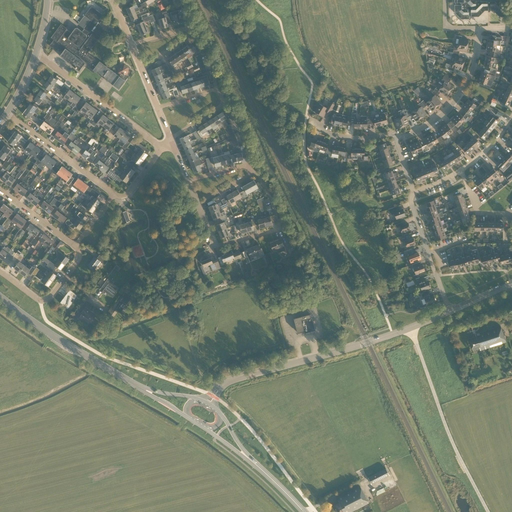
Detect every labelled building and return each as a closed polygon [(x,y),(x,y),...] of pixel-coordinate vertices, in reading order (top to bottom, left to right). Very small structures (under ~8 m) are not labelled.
[(454,0),(454,3),(455,3),(455,5),(454,5),(454,12),(461,19),(471,19),(471,17),(478,17),(484,10),(493,10),(499,17),(505,17),(505,9),(497,1),(495,1),(494,0),(454,0)] [(129,14),(143,9),(146,8),(143,3),(140,4),(141,6),(134,9),(133,6),(127,9),(129,14)] [(92,6),(78,24),(84,28),(82,31),(77,28),(75,28),(71,33),(66,29),(67,28),(61,24),(51,38),(54,40),(49,46),(56,51),(58,49),(63,52),(60,56),(79,71),(83,66),(93,73),(95,71),(119,89),(126,79),(126,75),(128,71),(127,67),(124,64),(120,65),(118,68),(118,72),(121,75),(120,77),(99,61),(99,62),(87,53),(108,26),(102,22),(103,20),(101,18),(103,15),(92,6)] [(143,9),(129,14),(131,20),(137,17),(136,14),(144,11),(143,9)] [(178,10),(170,13),(172,20),(174,19),(175,24),(182,22),(181,18),(180,17),(184,16),(184,17),(184,15),(182,9),(178,10)] [(170,18),(168,13),(164,14),(165,16),(165,17),(159,19),(161,29),(168,26),(167,22),(166,20),(169,19),(170,18)] [(153,14),(148,16),(142,19),(141,19),(142,22),(136,24),(141,36),(148,33),(144,23),(150,20),(151,23),(155,21),(153,14)] [(458,44),(467,46),(468,40),(461,39),(462,36),(455,35),(455,38),(456,38),(455,44),(458,44)] [(488,39),(487,45),(496,45),(500,46),(500,41),(502,41),(502,38),(496,37),(495,40),(488,39)] [(191,43),(187,46),(191,52),(192,54),(197,51),(191,43)] [(458,44),(455,44),(454,44),(453,49),(452,52),(459,54),(459,51),(467,52),(467,46),(458,44)] [(495,51),(496,45),(487,45),(487,50),(494,51),(493,54),(500,55),(500,51),(495,51)] [(186,55),(191,52),(187,46),(182,49),(186,56),(186,55)] [(177,52),(181,59),(184,57),(186,59),(188,58),(186,55),(186,56),(182,49),(177,52)] [(177,52),(173,56),(178,64),(183,61),(181,59),(177,52)] [(458,57),(459,54),(452,52),(452,55),(450,60),(463,65),(465,59),(458,57)] [(499,58),(500,55),(493,54),(493,57),(486,55),(485,60),(493,62),(493,63),(496,64),(498,58),(499,58)] [(178,64),(173,56),(168,59),(172,65),(173,67),(178,64)] [(463,65),(450,60),(447,69),(453,71),(454,68),(461,71),(463,65)] [(490,67),(489,71),(496,73),(497,69),(495,69),(496,64),(493,63),(493,62),(485,60),(483,66),(485,66),(489,67),(490,67)] [(154,76),(161,73),(160,70),(164,68),(163,65),(159,67),(152,70),(154,76)] [(495,75),(496,73),(489,71),(488,73),(483,72),(483,71),(482,71),(480,76),(488,79),(492,81),(494,76),(495,75)] [(164,79),(163,79),(161,73),(154,76),(157,82),(164,79)] [(449,79),(448,78),(449,76),(445,73),(440,81),(439,80),(438,81),(437,83),(441,86),(450,91),(453,86),(447,82),(449,79)] [(206,75),(201,77),(204,87),(210,85),(206,75)] [(47,81),(58,89),(59,90),(62,87),(56,82),(57,80),(51,76),(47,81)] [(492,81),(480,76),(478,81),(485,83),(484,86),(489,89),(491,86),(492,81)] [(193,90),(199,88),(195,77),(192,77),(193,80),(190,80),(193,90)] [(199,88),(204,87),(201,77),(196,79),(195,77),(199,88)] [(159,87),(166,85),(165,84),(165,81),(167,80),(166,78),(163,79),(164,79),(157,82),(159,87)] [(185,82),(188,92),(193,90),(190,80),(188,81),(187,79),(184,80),(185,82)] [(58,89),(47,81),(43,86),(49,91),(51,88),(56,92),(58,89)] [(183,94),(188,92),(185,82),(181,84),(180,82),(176,83),(179,92),(182,91),(183,94)] [(166,85),(159,87),(161,93),(172,89),(173,88),(176,87),(175,84),(172,85),(171,88),(169,87),(167,87),(166,85)] [(433,90),(438,94),(440,92),(446,96),(450,91),(441,86),(439,89),(436,87),(435,88),(433,90)] [(179,95),(176,87),(173,88),(172,89),(161,93),(164,99),(171,96),(169,93),(173,92),(174,96),(179,95)] [(47,102),(49,104),(51,101),(45,97),(47,94),(41,90),(37,95),(47,102)] [(66,95),(63,93),(58,99),(57,100),(60,102),(61,101),(63,98),(65,100),(68,103),(70,101),(75,94),(69,90),(66,95)] [(421,99),(426,95),(423,90),(418,94),(421,99)] [(434,95),(430,99),(436,106),(441,102),(436,97),(438,94),(433,90),(432,92),(434,95)] [(503,97),(511,101),(511,100),(511,98),(511,96),(511,94),(506,92),(503,97)] [(75,111),(79,105),(77,103),(80,98),(75,94),(70,101),(73,103),(71,105),(74,107),(72,109),(75,111)] [(47,102),(37,95),(33,100),(39,104),(41,106),(44,103),(46,104),(47,102)] [(511,101),(503,97),(499,95),(497,100),(501,102),(508,105),(510,102),(511,103),(511,101)] [(436,106),(430,99),(428,101),(425,98),(423,100),(421,102),(425,107),(427,105),(432,110),(436,106)] [(465,104),(472,109),(475,105),(478,106),(480,104),(475,100),(473,103),(468,99),(465,104)] [(75,111),(76,113),(78,114),(80,111),(82,113),(84,116),(86,113),(92,106),(86,102),(83,107),(79,105),(75,111)] [(332,108),(334,105),(330,102),(327,106),(326,108),(319,103),(314,111),(323,117),(326,112),(329,114),(332,109),(332,108)] [(418,108),(416,109),(421,118),(426,115),(422,108),(425,107),(421,102),(419,103),(416,105),(418,108)] [(38,115),(36,113),(39,110),(31,103),(27,109),(37,116),(38,115)] [(466,112),(465,114),(469,118),(471,119),(473,117),(471,116),(471,115),(469,114),(472,109),(465,104),(461,108),(466,112)] [(89,122),(92,124),(96,118),(93,116),(97,111),(92,106),(86,113),(89,115),(88,117),(91,119),(89,122)] [(37,116),(27,109),(23,114),(29,118),(31,115),(36,118),(37,116)] [(403,116),(400,117),(403,126),(409,124),(406,117),(409,116),(406,110),(405,109),(400,110),(403,116)] [(421,118),(416,109),(411,112),(409,109),(406,110),(409,116),(412,115),(415,121),(421,118)] [(367,125),(371,125),(369,116),(370,116),(369,111),(366,111),(366,117),(366,119),(360,119),(360,128),(367,128),(367,125)] [(51,122),(54,119),(51,117),(50,116),(51,114),(48,112),(47,113),(44,118),(45,118),(46,119),(46,120),(44,121),(40,127),(45,130),(49,125),(51,122)] [(222,122),(224,126),(228,124),(225,119),(227,118),(223,112),(218,115),(222,121),(222,122)] [(329,123),(331,123),(340,126),(342,115),(333,112),(333,115),(332,115),(329,123)] [(379,116),(381,125),(387,123),(386,118),(389,118),(387,112),(384,112),(381,113),(382,116),(379,116)] [(469,118),(465,114),(463,117),(458,112),(454,116),(461,123),(463,121),(465,123),(467,121),(469,118)] [(494,118),(492,116),(490,114),(486,119),(489,121),(496,127),(497,125),(496,124),(500,120),(496,116),(494,118)] [(100,124),(103,126),(108,119),(103,115),(99,120),(96,118),(92,124),(91,125),(94,127),(96,124),(99,126),(100,124)] [(218,115),(213,118),(218,127),(221,125),(219,123),(222,122),(222,121),(218,115)] [(348,116),(342,115),(340,126),(346,127),(347,122),(350,123),(351,116),(350,116),(348,116)] [(369,116),(371,125),(375,124),(375,127),(381,125),(379,116),(376,117),(375,115),(372,116),(370,116),(369,116)] [(403,126),(400,117),(397,118),(396,115),(393,115),(390,116),(392,122),(395,121),(397,128),(403,126)] [(353,117),(351,116),(350,123),(354,123),(354,128),(360,128),(360,119),(357,119),(357,117),(356,117),(354,117),(353,117)] [(460,135),(463,133),(459,129),(461,127),(459,125),(461,123),(454,116),(450,120),(455,125),(453,127),(457,131),(460,135)] [(218,127),(213,118),(208,121),(212,128),(214,130),(218,127)] [(49,125),(45,130),(50,134),(54,129),(52,127),(56,121),(54,119),(51,122),(49,125)] [(114,123),(108,119),(103,126),(106,128),(105,130),(107,132),(105,134),(108,137),(113,130),(110,128),(114,123)] [(208,131),(212,128),(208,121),(203,124),(208,131)] [(494,128),(496,127),(489,121),(485,125),(491,130),(493,128),(494,128)] [(208,131),(203,124),(199,128),(200,130),(197,131),(201,137),(204,136),(206,134),(207,136),(210,134),(207,131),(208,131)] [(446,124),(442,127),(448,134),(450,133),(452,135),(457,131),(453,127),(450,129),(446,124)] [(491,130),(485,125),(481,130),(489,135),(490,134),(489,133),(491,130)] [(448,134),(442,127),(438,130),(442,135),(439,137),(442,142),(445,140),(447,139),(446,136),(448,134)] [(58,140),(67,129),(65,128),(63,131),(62,130),(60,133),(58,131),(54,137),(58,140)] [(117,136),(120,139),(125,132),(120,128),(116,133),(113,130),(108,137),(111,139),(114,136),(116,138),(117,136)] [(67,129),(58,140),(63,144),(67,139),(65,137),(68,134),(67,134),(69,131),(67,129)] [(489,135),(481,130),(478,134),(484,139),(486,136),(487,137),(489,135)] [(15,131),(11,136),(24,145),(25,143),(20,140),(20,139),(22,136),(15,131)] [(125,132),(120,139),(123,141),(122,142),(124,144),(122,147),(125,149),(130,143),(127,141),(131,136),(125,132)] [(443,144),(442,142),(439,137),(436,139),(433,133),(428,136),(433,144),(438,141),(441,145),(443,144)] [(24,145),(11,136),(8,141),(14,146),(16,142),(20,145),(22,147),(24,145)] [(192,140),(191,140),(191,138),(188,139),(187,136),(180,138),(182,144),(192,140)] [(429,147),(433,144),(428,136),(424,139),(427,144),(424,145),(427,151),(430,149),(429,147)] [(475,137),(471,141),(477,148),(478,146),(477,145),(480,143),(475,137)] [(78,142),(80,139),(79,138),(76,141),(76,140),(73,143),(71,142),(67,147),(72,151),(76,145),(78,142)] [(136,147),(139,143),(133,139),(130,143),(136,147)] [(316,147),(320,149),(322,142),(316,139),(316,141),(312,139),(309,148),(312,150),(315,151),(316,147)] [(182,144),(185,150),(192,147),(190,144),(194,142),(193,140),(191,140),(192,140),(182,144)] [(424,152),(427,151),(424,145),(421,147),(419,141),(414,143),(417,152),(422,150),(424,152)] [(475,149),(477,148),(471,141),(466,145),(471,151),(471,150),(474,148),(475,149)] [(28,155),(30,153),(35,146),(30,142),(28,145),(25,143),(24,145),(22,147),(21,149),(24,151),(23,151),(28,155)] [(328,144),(322,142),(320,149),(326,151),(325,153),(328,154),(330,148),(327,148),(328,144)] [(146,148),(139,143),(136,147),(139,149),(137,151),(138,152),(136,155),(143,160),(148,155),(145,153),(146,151),(144,150),(146,148)] [(378,145),(380,151),(391,147),(390,145),(386,146),(385,143),(378,145)] [(418,154),(417,152),(414,143),(409,145),(411,151),(408,152),(410,158),(418,154)] [(1,150),(9,156),(11,154),(8,153),(11,149),(5,145),(1,150)] [(76,145),(72,151),(77,154),(81,149),(76,145)] [(332,149),(330,148),(328,154),(331,155),(332,153),(338,154),(340,147),(333,145),(333,147),(332,149)] [(472,151),(471,150),(471,151),(466,145),(464,147),(463,145),(461,147),(467,154),(470,152),(470,153),(472,151)] [(35,146),(30,153),(28,156),(30,157),(32,154),(35,157),(34,158),(37,160),(41,155),(38,153),(40,150),(35,146)] [(82,155),(87,159),(95,148),(93,147),(92,148),(90,146),(87,151),(86,150),(82,155)] [(185,150),(187,156),(194,153),(192,147),(185,150)] [(346,148),(340,147),(338,154),(341,155),(341,157),(344,158),(347,158),(348,152),(345,152),(346,148)] [(391,147),(380,151),(382,156),(389,154),(388,151),(392,149),(391,147)] [(95,148),(87,159),(91,163),(95,157),(98,152),(96,151),(97,149),(95,148)] [(357,156),(357,148),(351,148),(351,152),(348,152),(347,158),(351,159),(357,159),(357,156)] [(364,149),(357,148),(357,156),(361,156),(361,160),(367,160),(367,159),(367,153),(364,152),(364,149)] [(8,158),(9,156),(1,150),(0,151),(0,156),(4,160),(6,157),(8,158)] [(454,154),(459,162),(461,160),(460,159),(463,158),(459,151),(454,154)] [(190,162),(196,159),(194,154),(196,154),(195,152),(194,153),(187,156),(190,162)] [(113,153),(109,158),(115,162),(119,158),(113,153)] [(44,157),(41,155),(37,160),(37,161),(40,162),(40,163),(40,164),(44,167),(46,165),(51,158),(46,154),(44,157)] [(449,157),(453,164),(456,162),(457,163),(459,162),(454,154),(449,157)] [(139,165),(143,160),(136,155),(134,158),(133,157),(131,159),(129,157),(126,161),(132,165),(135,162),(139,165)] [(447,155),(443,158),(444,160),(449,168),(451,167),(450,165),(453,164),(449,157),(448,156),(447,155)] [(100,169),(108,158),(106,157),(105,158),(103,156),(100,161),(99,160),(95,165),(100,169)] [(216,167),(221,165),(219,156),(210,158),(212,164),(215,163),(216,167)] [(501,161),(507,167),(511,163),(505,157),(501,161)] [(51,158),(46,165),(51,169),(50,170),(53,172),(57,167),(54,165),(56,162),(51,158)] [(108,158),(100,169),(105,173),(109,167),(107,166),(109,163),(108,162),(110,159),(108,158)] [(196,159),(190,162),(192,168),(201,164),(199,158),(196,159)] [(395,158),(384,162),(386,167),(393,165),(392,161),(396,160),(395,158)] [(447,169),(449,168),(444,160),(443,158),(438,161),(439,163),(443,170),(446,168),(447,169)] [(130,168),(132,165),(126,161),(124,164),(126,166),(124,168),(126,169),(124,172),(131,177),(135,172),(130,168)] [(503,172),(507,167),(501,161),(497,166),(503,172)] [(439,172),(436,165),(435,163),(429,165),(430,167),(434,176),(436,175),(435,174),(439,172)] [(201,164),(192,168),(194,173),(201,171),(200,167),(202,166),(201,164)] [(1,179),(6,183),(14,171),(17,167),(15,166),(12,170),(10,173),(7,170),(1,179)] [(57,173),(62,177),(67,170),(62,166),(60,169),(57,167),(53,172),(56,175),(57,173)] [(426,167),(424,167),(425,169),(425,170),(428,177),(431,175),(432,177),(434,176),(430,167),(428,168),(427,169),(426,167)] [(111,168),(107,174),(114,179),(115,178),(116,180),(119,182),(122,179),(127,183),(131,177),(124,172),(122,175),(119,173),(117,176),(114,173),(115,171),(113,170),(111,168)] [(420,172),(423,180),(425,179),(425,178),(428,177),(425,170),(424,168),(421,169),(422,171),(420,172)] [(419,169),(413,171),(414,174),(417,181),(420,180),(421,181),(423,180),(420,172),(419,169)] [(489,172),(494,179),(499,175),(493,169),(489,172)] [(69,184),(74,178),(71,176),(72,174),(67,170),(62,177),(60,179),(62,181),(64,178),(67,181),(66,183),(68,185),(69,184)] [(384,179),(386,178),(398,174),(397,172),(393,174),(392,170),(389,171),(388,170),(383,172),(383,173),(382,174),(384,179)] [(14,171),(6,183),(10,186),(16,179),(13,178),(15,176),(14,175),(16,172),(14,171)] [(490,183),(491,184),(493,183),(492,181),(494,179),(489,172),(484,176),(490,183)] [(386,178),(388,184),(396,181),(394,178),(398,177),(398,174),(386,178)] [(33,186),(39,178),(37,176),(30,184),(33,186)] [(485,186),(490,183),(484,176),(480,179),(485,186)] [(39,178),(33,186),(35,188),(41,180),(39,178)] [(73,186),(77,190),(83,182),(78,178),(76,180),(74,178),(69,184),(73,186)] [(481,190),(485,186),(480,179),(475,183),(481,190)] [(18,192),(26,182),(23,180),(21,183),(20,182),(19,184),(17,183),(13,189),(18,192)] [(248,183),(253,191),(258,188),(259,189),(262,188),(259,182),(256,183),(254,180),(248,183)] [(26,182),(18,192),(23,196),(27,190),(25,189),(28,184),(26,182)] [(83,182),(77,190),(82,194),(80,196),(83,198),(84,197),(86,194),(88,192),(90,190),(87,188),(88,185),(83,182)] [(242,191),(245,197),(248,196),(247,194),(253,191),(248,183),(243,186),(245,190),(242,191)] [(402,187),(401,185),(390,189),(392,195),(399,192),(398,189),(402,187)] [(37,188),(36,190),(34,192),(32,194),(30,193),(26,198),(31,202),(38,192),(39,190),(37,188)] [(88,192),(87,194),(91,196),(91,197),(90,198),(92,199),(90,202),(97,207),(100,203),(101,202),(100,201),(96,198),(97,196),(99,194),(92,188),(90,191),(88,192)] [(237,189),(232,192),(236,200),(242,197),(243,199),(245,197),(242,191),(239,193),(237,189)] [(43,195),(38,192),(31,202),(36,205),(40,200),(43,195)] [(231,203),(236,200),(232,192),(226,196),(228,199),(225,201),(228,206),(229,207),(232,205),(231,203)] [(453,196),(455,202),(464,199),(463,196),(462,197),(461,194),(453,196)] [(45,210),(54,197),(52,196),(50,198),(49,200),(47,199),(45,202),(44,201),(40,206),(45,210)] [(54,204),(57,207),(61,202),(54,197),(45,210),(50,213),(54,208),(52,207),(54,204)] [(219,210),(225,207),(228,206),(225,201),(224,198),(221,200),(223,204),(217,206),(216,202),(213,204),(213,205),(208,207),(211,213),(219,210)] [(455,202),(457,207),(465,204),(463,201),(465,201),(464,199),(455,202)] [(426,211),(426,214),(436,210),(435,206),(436,206),(437,206),(440,205),(439,203),(436,204),(435,200),(426,203),(428,207),(426,207),(427,211),(426,211)] [(65,205),(61,202),(57,207),(60,210),(59,212),(57,210),(53,216),(57,219),(65,209),(63,208),(65,205)] [(92,213),(97,207),(90,202),(87,205),(85,204),(84,206),(80,203),(78,206),(79,207),(86,212),(88,209),(92,213)] [(3,214),(8,207),(3,204),(0,208),(3,211),(1,213),(3,214)] [(79,216),(77,218),(84,224),(88,218),(83,215),(86,212),(79,207),(78,206),(76,209),(80,212),(78,215),(79,216)] [(399,210),(397,206),(388,209),(390,215),(394,213),(396,219),(405,215),(403,209),(399,210)] [(9,215),(12,212),(13,211),(8,207),(3,214),(2,216),(4,218),(5,216),(7,217),(9,215)] [(65,209),(57,219),(62,223),(66,218),(65,217),(67,215),(66,214),(68,211),(65,209)] [(469,212),(468,209),(459,212),(461,218),(468,215),(467,212),(469,212)] [(220,220),(227,217),(226,214),(223,215),(222,213),(220,213),(219,210),(211,213),(213,219),(219,217),(220,220)] [(438,214),(436,210),(426,214),(427,216),(429,215),(430,218),(443,214),(442,212),(439,213),(438,214)] [(123,221),(128,218),(126,211),(120,213),(123,221)] [(13,219),(12,221),(14,222),(13,224),(12,226),(14,228),(15,226),(16,224),(18,223),(22,217),(17,214),(15,216),(14,218),(13,218),(13,219)] [(431,222),(430,222),(430,224),(440,221),(439,217),(440,217),(441,217),(443,216),(443,214),(430,218),(431,222)] [(266,226),(263,216),(260,217),(261,219),(258,219),(256,215),(253,216),(254,218),(256,225),(259,224),(260,228),(266,226)] [(263,216),(266,226),(272,225),(271,222),(275,221),(274,215),(266,217),(266,215),(263,216)] [(454,220),(452,221),(453,224),(455,223),(462,221),(463,223),(472,220),(471,218),(470,218),(468,215),(461,218),(454,220)] [(16,224),(15,226),(19,229),(20,228),(21,228),(22,226),(26,221),(22,217),(18,223),(16,224)] [(229,223),(227,217),(220,220),(221,223),(216,225),(218,231),(226,228),(225,225),(226,224),(229,223)] [(84,224),(77,218),(75,221),(73,219),(71,222),(68,219),(65,222),(73,228),(75,226),(80,229),(84,224)] [(245,223),(248,231),(254,230),(253,226),(256,225),(254,218),(251,219),(251,221),(245,223)] [(8,226),(11,221),(9,220),(3,227),(1,231),(3,233),(8,226)] [(235,223),(236,224),(237,230),(240,229),(242,233),(248,231),(245,223),(245,221),(242,222),(243,224),(239,224),(239,222),(235,223)] [(440,221),(430,224),(431,226),(433,226),(434,229),(446,225),(446,222),(443,223),(443,224),(441,224),(440,221)] [(401,222),(394,225),(396,228),(397,227),(400,226),(402,232),(403,235),(406,234),(405,231),(408,230),(410,229),(408,223),(407,223),(404,224),(402,225),(401,222)] [(30,235),(35,227),(30,224),(26,229),(29,231),(27,233),(29,234),(30,235)] [(435,232),(433,233),(434,235),(444,231),(443,228),(444,227),(444,228),(447,227),(450,226),(450,224),(449,224),(446,225),(434,229),(435,232)] [(30,235),(29,234),(27,237),(29,239),(33,234),(36,236),(40,231),(35,227),(30,235)] [(19,235),(23,230),(21,228),(20,228),(19,229),(14,236),(17,237),(17,236),(19,235)] [(230,236),(226,228),(218,231),(221,238),(226,236),(226,237),(230,236)] [(444,231),(434,235),(435,237),(437,237),(438,240),(450,235),(449,233),(447,234),(447,235),(445,235),(444,231)] [(43,244),(48,237),(43,234),(39,239),(42,241),(41,243),(43,244)] [(411,239),(409,235),(406,236),(406,237),(400,239),(402,242),(404,241),(406,247),(415,243),(413,238),(411,239)] [(48,237),(43,244),(45,246),(46,244),(49,246),(53,241),(48,237)] [(287,254),(281,238),(270,243),(273,251),(279,249),(279,250),(283,254),(283,256),(287,254)] [(0,251),(0,257),(3,260),(8,253),(11,249),(7,247),(6,248),(4,246),(6,245),(3,242),(0,245),(0,249),(1,251),(0,251)] [(263,255),(259,244),(247,249),(250,258),(256,255),(257,258),(263,255)] [(143,254),(139,245),(132,248),(136,257),(143,254)] [(413,254),(411,248),(404,251),(406,259),(409,258),(410,262),(421,259),(418,252),(413,254)] [(493,248),(491,248),(492,251),(494,261),(496,261),(497,260),(498,262),(500,261),(500,260),(497,251),(494,252),(493,251),(494,251),(493,248)] [(14,252),(11,249),(8,253),(3,260),(8,264),(12,259),(15,261),(19,255),(21,253),(21,252),(18,250),(17,252),(17,253),(16,253),(14,256),(12,255),(14,252)] [(243,259),(239,249),(235,251),(236,252),(232,254),(231,252),(221,256),(224,262),(234,258),(235,260),(237,259),(239,261),(243,259)] [(472,249),(469,250),(473,263),(474,262),(476,262),(476,263),(479,263),(478,261),(478,260),(477,257),(476,253),(477,253),(476,249),(472,250),(472,249)] [(500,250),(497,251),(498,254),(500,261),(500,264),(502,263),(504,263),(504,264),(507,264),(504,254),(500,255),(500,253),(500,250)] [(58,259),(65,264),(69,259),(62,254),(58,251),(57,253),(59,254),(56,258),(58,259)] [(487,265),(489,264),(486,254),(483,255),(482,254),(483,253),(482,251),(480,251),(483,264),(486,263),(487,265)] [(459,253),(458,253),(459,256),(462,265),(464,265),(465,265),(465,266),(468,266),(465,256),(461,256),(461,255),(462,255),(461,252),(459,253)] [(21,253),(19,255),(15,261),(18,263),(14,268),(19,272),(24,266),(19,262),(24,255),(21,253)] [(107,261),(99,255),(96,258),(94,257),(87,266),(93,271),(100,262),(104,265),(107,261)] [(454,269),(457,269),(454,258),(450,259),(450,258),(450,255),(447,255),(451,268),(454,267),(454,269)] [(212,262),(210,258),(202,261),(204,267),(210,264),(213,271),(220,268),(217,260),(212,262)] [(50,261),(47,264),(54,269),(56,266),(61,270),(65,264),(58,259),(54,265),(50,261)] [(421,265),(420,261),(412,264),(415,274),(425,271),(423,264),(421,265)] [(54,269),(47,264),(45,267),(50,270),(46,276),(53,281),(57,276),(52,272),(54,269)] [(30,276),(32,274),(36,267),(33,265),(32,267),(29,265),(27,268),(24,266),(19,272),(25,276),(27,274),(30,276)] [(53,281),(46,276),(43,279),(42,278),(41,280),(42,281),(49,286),(53,281)] [(425,282),(423,277),(416,280),(418,286),(419,285),(421,290),(431,287),(428,281),(425,282)] [(113,282),(108,279),(102,287),(102,286),(99,290),(102,292),(103,291),(105,292),(106,292),(112,297),(114,295),(115,294),(117,292),(110,286),(113,282)] [(65,296),(60,304),(66,308),(68,309),(73,302),(71,301),(73,298),(74,299),(77,296),(69,290),(65,296)] [(429,295),(428,291),(420,293),(421,293),(418,294),(419,296),(421,295),(423,299),(424,298),(426,303),(435,300),(433,294),(429,295)] [(131,298),(124,293),(118,302),(120,304),(116,309),(120,313),(131,298)] [(85,307),(81,304),(76,310),(78,311),(74,315),(78,318),(81,314),(91,322),(96,315),(85,307)] [(115,310),(111,308),(106,315),(109,317),(115,310)] [(310,314),(294,318),(298,333),(304,331),(305,333),(315,330),(311,317),(310,314)] [(506,342),(500,326),(475,334),(476,336),(469,338),(473,351),(479,348),(480,350),(506,342)] [(389,474),(386,468),(368,477),(370,483),(389,474)] [(351,511),(368,503),(360,486),(337,498),(339,502),(334,505),(337,511),(351,511)]
